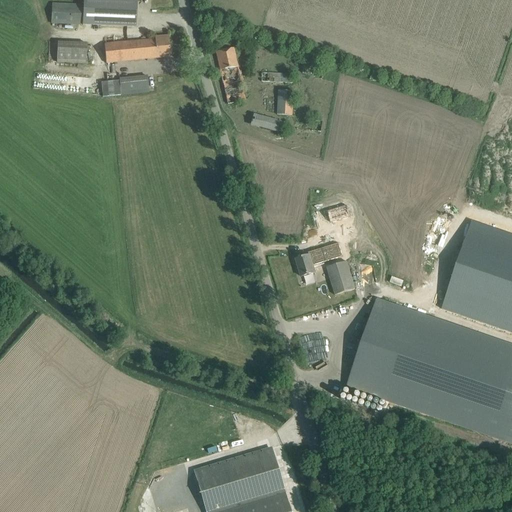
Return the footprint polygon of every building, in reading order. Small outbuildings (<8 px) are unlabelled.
[(137,0),(83,0),(82,25),(136,27),(137,0)] [(51,23),(80,24),(81,5),(52,4),(51,23)] [(106,63),(169,56),(169,35),(153,36),(153,39),(104,44),(106,63)] [(58,42),(57,63),(86,64),(87,43),(58,42)] [(244,101),(233,48),(216,52),(227,105),(244,101)] [(306,61),(302,74),(321,79),(324,67),(306,61)] [(262,74),(262,83),(292,84),(292,75),(262,74)] [(148,92),(147,76),(119,79),(121,95),(148,92)] [(277,114),(292,115),(293,91),(278,90),(277,114)] [(277,133),(276,135),(284,137),(287,124),(254,115),(251,125),(277,133)] [(298,118),(297,129),(320,132),(322,121),(298,118)] [(511,236),(477,224),(447,313),(511,334),(511,236)] [(343,257),(339,245),(332,247),(336,259),(343,257)] [(296,260),(302,277),(315,273),(315,272),(327,269),(332,267),(329,258),(312,263),(310,256),(296,260)] [(353,283),(347,262),(332,267),(327,269),(335,296),(355,290),(355,289),(353,283)] [(511,348),(375,302),(346,389),(511,444),(511,348)] [(319,329),(300,330),(301,346),(308,346),(308,344),(319,344),(319,329)] [(337,351),(337,337),(324,337),(324,351),(337,351)] [(270,449),(195,472),(206,511),(288,511),(271,455),(272,455),(270,449)]
